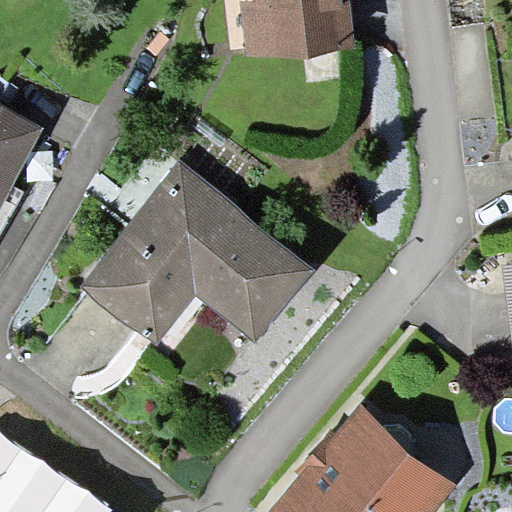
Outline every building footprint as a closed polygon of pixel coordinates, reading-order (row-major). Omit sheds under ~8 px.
[(260,0),(266,49),(341,40),(336,0),(260,0)] [(0,218),(15,192),(0,184),(0,177),(28,124),(0,109),(0,218)] [(180,274),(249,328),(299,265),(176,168),(88,281),(139,322),(134,328),(153,343),(162,330),(146,318),(180,274)] [(277,510),(280,511),(411,511),(438,481),(406,454),(408,452),(407,437),(395,426),(380,428),(378,430),(359,414),(277,510)] [(0,511),(90,511),(0,447),(0,511)]
